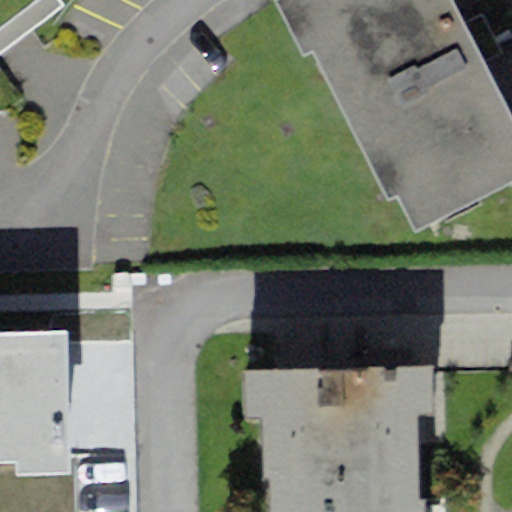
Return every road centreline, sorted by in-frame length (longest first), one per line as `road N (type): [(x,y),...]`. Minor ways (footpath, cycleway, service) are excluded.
road 1 (residential): [(511,289),(208,298),(172,342),(178,511)]
road 2 (residential): [(182,0),(149,38),(32,231)]
